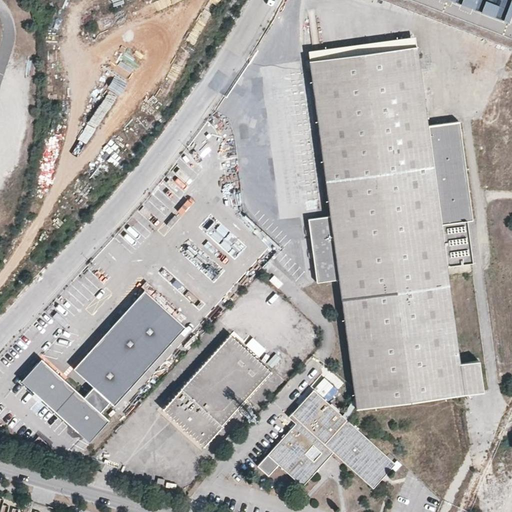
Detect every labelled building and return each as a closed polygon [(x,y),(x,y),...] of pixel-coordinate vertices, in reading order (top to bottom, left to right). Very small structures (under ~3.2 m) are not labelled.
[(511,5),(511,0),(459,0),(508,18),(511,5)] [(308,49),(310,59),(417,45),(416,35),(308,49)] [(417,45),(310,59),(330,214),(308,217),(316,280),(339,277),(355,396),(342,414),(313,388),(289,414),(296,421),(268,452),(279,463),(303,484),(315,471),(296,455),(316,434),(334,450),(374,486),(395,461),(347,418),(356,405),(356,407),(483,390),(479,359),(459,361),(446,263),(473,259),(467,218),(473,217),(460,119),(428,123),(417,45)] [(100,103),(84,131),(92,135),(108,107),(100,103)] [(219,242),(225,230),(219,227),(213,238),(219,242)] [(146,289),(75,366),(96,385),(111,400),(113,403),(185,324),(146,289)] [(229,332),(161,405),(203,444),(272,371),(229,332)] [(177,335),(129,390),(135,395),(183,340),(177,335)] [(275,367),(280,357),(273,353),(268,364),(275,367)] [(44,358),(23,379),(89,439),(109,418),(102,410),(86,396),(44,358)] [(96,385),(86,396),(102,410),(111,400),(96,385)] [(315,471),(334,450),(316,434),(296,455),(315,471)] [(279,463),(268,452),(258,464),(269,474),(279,463)]
